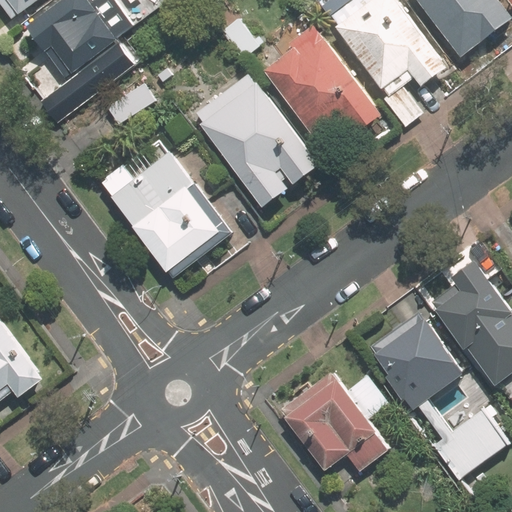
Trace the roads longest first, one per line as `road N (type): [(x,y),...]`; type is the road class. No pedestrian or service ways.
road 1 (tertiary): [(196,376),(511,139)]
road 2 (tertiary): [(13,511),(156,403)]
road 3 (residential): [(0,157),(105,297)]
